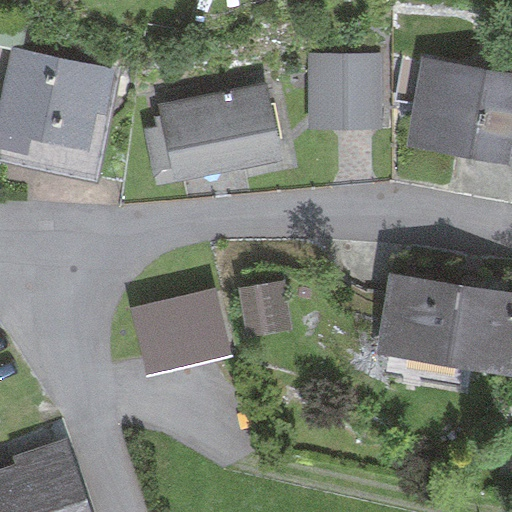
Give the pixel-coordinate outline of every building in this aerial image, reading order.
[(0,145),(0,156),(85,174),(111,47),(25,29),(27,20),(0,14),(0,42),(21,47),(0,145)] [(335,60),(336,120),(373,120),(373,60),(335,60)] [(511,152),(511,151),(511,81),(429,67),(423,129),(457,135),(456,142),(511,152)] [(241,150),(244,163),(273,157),(261,91),(234,96),(232,89),(224,90),(226,98),(170,108),(171,116),(159,118),(160,127),(149,129),(158,180),(183,175),(181,162),(241,150)] [(511,276),(404,260),(391,339),(509,358),(511,335),(511,276)] [(246,292),(251,327),(286,322),(281,287),(246,292)] [(202,342),(206,356),(227,350),(214,292),(138,310),(148,355),(202,342)] [(0,511),(78,511),(57,449),(24,460),(27,468),(0,476),(0,482),(3,491),(0,491),(0,511)]
